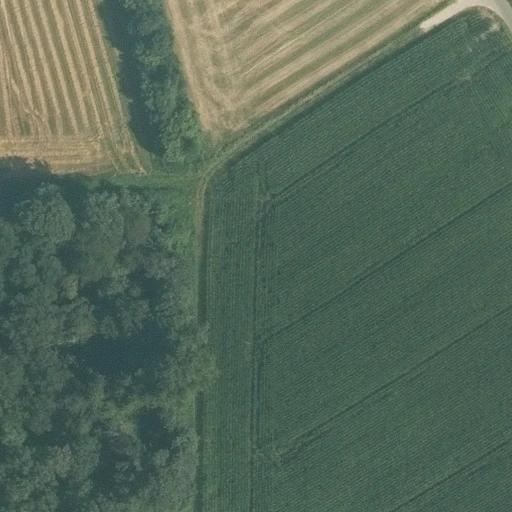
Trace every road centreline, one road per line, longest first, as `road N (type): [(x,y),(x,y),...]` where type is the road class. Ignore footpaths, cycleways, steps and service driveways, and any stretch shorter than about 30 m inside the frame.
road 1 (track): [(121,0),(163,149),(192,210),(190,511)]
road 2 (track): [(0,195),(219,170),(466,0)]
